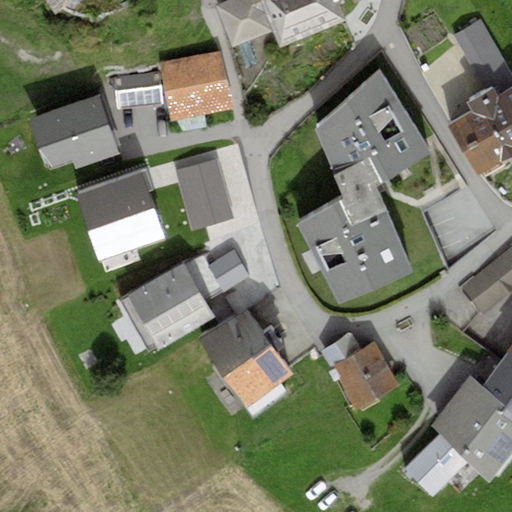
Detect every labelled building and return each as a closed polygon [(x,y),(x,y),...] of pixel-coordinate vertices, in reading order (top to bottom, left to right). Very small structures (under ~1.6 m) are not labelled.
[(44,0),(45,1),(55,15),(69,5),(66,0),(44,0)] [(272,32),(258,0),(227,0),(215,5),(231,48),(272,32)] [(337,0),(260,0),(279,47),(346,21),(337,0)] [(511,75),(479,20),(454,35),(487,90),(493,86),(498,95),(511,87),(511,75)] [(220,50),(159,62),(170,120),(176,119),(203,114),(232,108),(220,50)] [(344,199),(296,225),(338,304),(412,271),(374,186),(431,152),(379,70),(315,129),(344,199)] [(162,105),(159,72),(113,77),(117,109),(162,105)] [(470,112),(446,125),(477,177),(511,156),(511,87),(498,95),(493,86),(487,90),(465,103),(470,112)] [(120,152),(98,95),(28,118),(37,146),(51,166),(73,160),(76,167),(120,152)] [(203,114),(176,119),(182,131),(206,127),(203,114)] [(213,165),(175,174),(188,229),(226,219),(213,165)] [(141,174),(73,194),(93,259),(160,239),(141,174)] [(511,290),(511,247),(461,287),(482,314),(511,290)] [(184,262),(126,296),(127,298),(120,302),(149,351),(156,347),(158,350),(214,317),(203,298),(220,288),(222,292),(249,276),(234,249),(208,264),(202,254),(185,264),(184,262)] [(247,310),(203,340),(247,406),(245,408),(251,417),(289,391),(282,382),(294,374),(280,352),(286,348),(271,326),(262,332),(247,310)] [(350,334),(320,351),(330,369),(326,371),(333,382),(341,378),(357,406),(395,384),(372,344),(360,351),(350,334)] [(511,354),(509,352),(483,386),(506,407),(502,412),(511,419),(511,354)] [(483,386),(470,376),(430,425),(439,434),(468,462),(489,482),(511,452),(511,419),(502,412),(506,407),(483,386)] [(439,434),(405,468),(431,497),(468,462),(439,434)]
